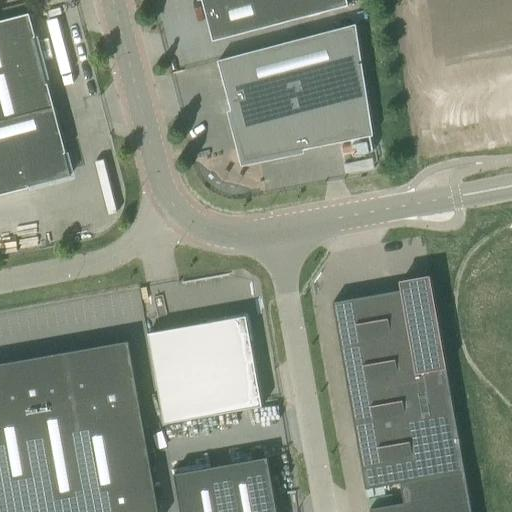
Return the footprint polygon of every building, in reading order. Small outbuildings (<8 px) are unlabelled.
[(346,0),(201,0),(213,42),(348,7),(346,0)] [(0,108),(51,95),(29,14),(0,22),(0,108)] [(351,26),(218,61),(231,112),(232,112),(242,147),(259,158),(302,150),(302,151),(373,137),(356,25),(351,26)] [(511,53),(430,69),(441,126),(511,112),(511,53)] [(66,154),(51,95),(0,108),(0,195),(30,188),(29,187),(71,176),(65,154),(66,154)] [(401,291),(333,303),(366,489),(369,511),(471,511),(465,472),(430,277),(399,282),(401,291)] [(210,323),(206,324),(148,334),(164,425),(262,407),(251,343),(250,339),(246,317),(210,323)] [(82,354),(0,368),(0,511),(159,511),(129,342),(82,350),(82,354)] [(277,511),(268,458),(174,475),(180,511),(277,511)]
